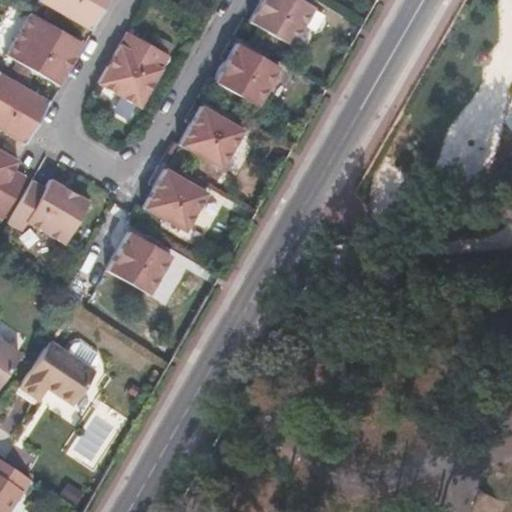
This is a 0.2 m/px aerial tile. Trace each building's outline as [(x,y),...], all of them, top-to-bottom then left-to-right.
[(40,0),(89,29),(106,0),(40,0)] [(298,0),(260,0),(248,22),(290,47),(313,9),(300,1),(298,0)] [(82,41),(30,11),(4,54),(56,84),(82,41)] [(173,52),(130,27),(100,78),(143,104),(173,52)] [(251,53),(235,43),(214,81),(256,107),(278,69),(264,61),(251,53)] [(268,53),(255,46),(251,53),(264,61),(268,53)] [(47,100),(0,72),(0,128),(5,132),(23,142),(47,100)] [(215,115),(199,106),(176,145),(218,170),(242,131),(228,123),(215,115)] [(232,116),(219,109),(215,115),(228,123),(232,116)] [(0,149),(0,214),(2,216),(26,174),(11,166),(15,158),(0,149)] [(178,179),(162,170),(140,208),(182,233),(204,195),(191,187),(178,179)] [(195,179),(182,171),(178,179),(191,187),(195,179)] [(46,187),(32,179),(8,220),(22,228),(27,220),(63,241),(87,200),(51,179),(46,187)] [(142,241),(126,231),(104,269),(146,294),(168,256),(155,248),(142,241)] [(159,241),(146,233),(142,241),(155,248),(159,241)] [(0,387),(23,353),(0,337),(0,387)] [(95,370),(50,340),(19,386),(38,398),(46,387),(72,404),(95,370)] [(0,511),(5,511),(22,488),(19,486),(28,474),(0,455),(0,511)] [(30,476),(28,474),(19,486),(22,488),(30,476)]
